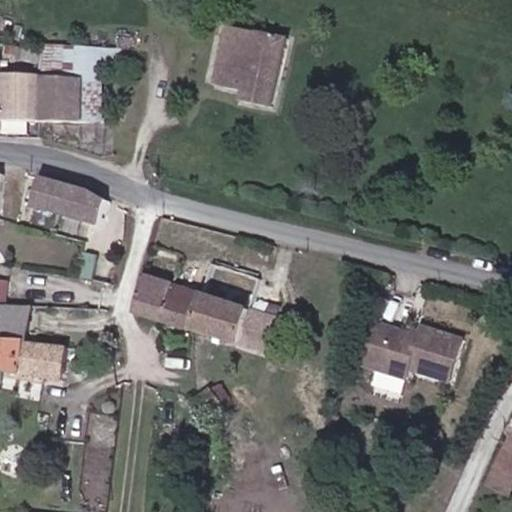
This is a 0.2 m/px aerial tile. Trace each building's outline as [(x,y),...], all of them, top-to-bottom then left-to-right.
[(273,109),(289,41),(226,26),(213,84),(246,92),(244,103),(273,109)] [(47,51),(18,46),(16,60),(45,65),(47,51)] [(45,65),(43,76),(98,80),(98,66),(109,66),(110,50),(69,47),(68,55),(47,51),(45,65)] [(98,80),(102,80),(102,72),(112,73),(113,50),(110,50),(109,66),(98,66),(98,80)] [(4,121),(42,121),(43,76),(3,73),(3,61),(0,61),(0,131),(4,132),(4,121)] [(43,76),(42,121),(98,121),(98,80),(43,76)] [(92,193),(44,180),(36,210),(102,229),(109,203),(92,193)] [(81,279),(95,282),(101,257),(87,253),(81,279)] [(210,282),(253,296),(257,282),(214,268),(212,273),(210,282)] [(210,282),(212,273),(197,269),(192,287),(207,290),(210,282)] [(166,322),(175,289),(147,280),(137,314),(166,322)] [(230,305),(220,339),(269,355),(282,312),(256,303),(257,298),(253,296),(210,282),(207,290),(205,298),(230,305)] [(0,306),(8,307),(10,285),(0,283),(0,306)] [(166,322),(195,331),(205,298),(175,289),(166,322)] [(195,331),(220,339),(230,305),(205,298),(195,331)] [(0,342),(29,343),(31,309),(8,307),(0,306),(0,342)] [(381,326),(367,369),(409,382),(412,372),(453,385),(466,343),(424,330),(423,335),(421,339),(414,337),(381,326)] [(0,342),(0,371),(65,383),(69,350),(29,345),(29,343),(0,342)] [(337,377),(327,373),(324,382),(334,385),(337,377)] [(229,413),(212,391),(201,399),(218,422),(229,413)] [(501,460),(511,465),(511,424),(505,435),(511,439),(501,460)] [(206,444),(162,433),(154,466),(178,471),(180,466),(195,468),(199,455),(204,456),(206,444)] [(511,479),(511,465),(501,460),(495,471),(511,479)] [(488,486),(511,498),(511,479),(495,471),(488,486)]
